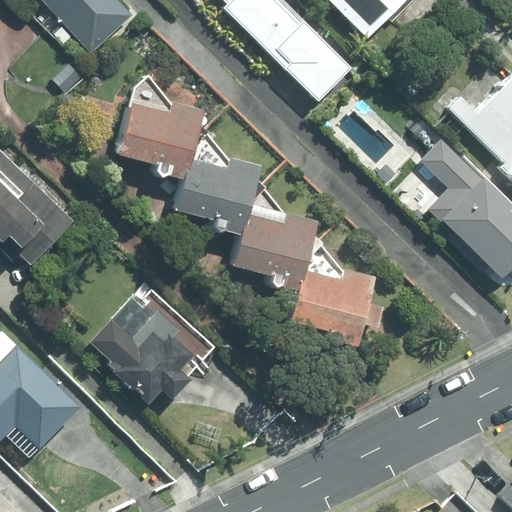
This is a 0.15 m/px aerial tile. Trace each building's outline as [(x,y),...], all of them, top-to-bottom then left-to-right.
[(41,0),(89,54),(132,16),(117,0),(41,0)] [(280,0),(226,0),(228,1),(222,6),(317,96),(348,64),(280,0)] [(332,0),(367,32),(398,0),(332,0)] [(500,165),(511,176),(511,71),(474,111),(459,96),(448,108),(504,161),(500,165)] [(132,86),(115,151),(184,169),(201,104),(167,96),(146,73),(132,86)] [(428,207),(500,275),(511,262),(511,203),(439,135),(417,158),(447,187),(428,207)] [(191,146),(175,205),(243,223),(259,163),(191,146)] [(0,239),(25,264),(70,218),(0,149),(0,239)] [(250,202),(235,261),(299,278),(315,218),(250,202)] [(305,255),(290,314),(358,332),(361,321),(375,325),(380,305),(366,301),(374,273),(339,267),(319,243),(305,255)] [(145,279),(87,338),(156,407),(215,348),(145,279)] [(16,342),(0,357),(0,434),(12,422),(36,445),(77,403),(16,342)]
